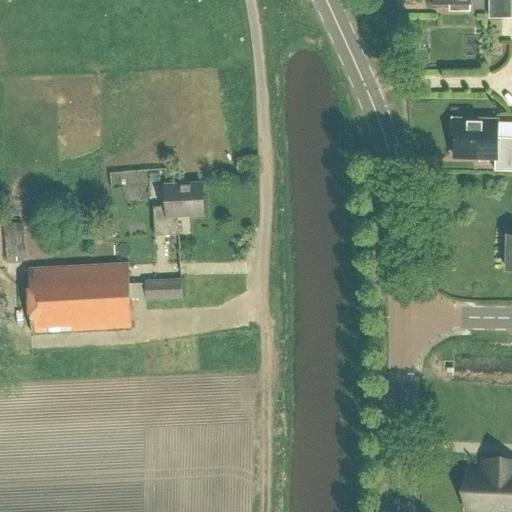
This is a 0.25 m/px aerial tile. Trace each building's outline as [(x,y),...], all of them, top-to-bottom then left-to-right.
[(511,20),(511,0),(434,0),(435,5),(471,5),(470,0),(491,0),(491,20),(511,20)] [(511,171),(511,137),(498,138),(498,122),(469,121),(469,118),(453,118),(453,134),(455,134),(455,156),(496,157),(496,171),(511,171)] [(153,236),(177,235),(176,215),(202,214),(200,183),(163,185),(164,206),(151,206),(153,236)] [(23,222),(3,224),(6,262),(26,260),(23,222)] [(31,332),(131,327),(128,265),(28,270),(31,332)] [(146,300),(181,299),(181,280),(145,282),(146,300)] [(469,472),(468,509),(511,510),(511,463),(483,462),(483,472),(469,472)]
